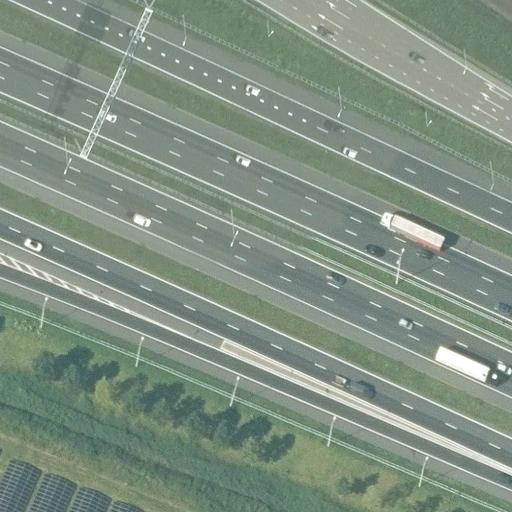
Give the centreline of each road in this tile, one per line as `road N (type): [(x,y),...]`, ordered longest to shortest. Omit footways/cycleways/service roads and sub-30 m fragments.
road 1 (motorway): [(0,226),(511,461)]
road 2 (motorway): [(0,147),(511,377)]
road 3 (motorway): [(511,300),(0,73)]
road 4 (motorway): [(0,271),(511,474)]
road 5 (motorway): [(511,217),(39,0)]
road 6 (motorway): [(511,121),(303,0)]
